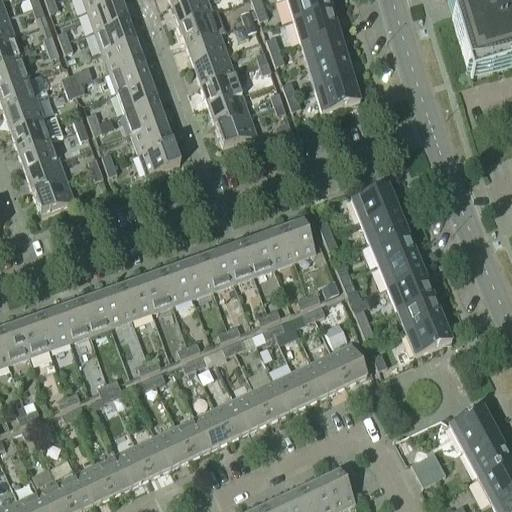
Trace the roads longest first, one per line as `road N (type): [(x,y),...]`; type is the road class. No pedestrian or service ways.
road 1 (residential): [(0,284),(429,130)]
road 2 (residential): [(168,511),(205,507),(367,440),(404,511)]
road 3 (residential): [(511,325),(429,130)]
road 4 (residential): [(429,130),(388,0)]
